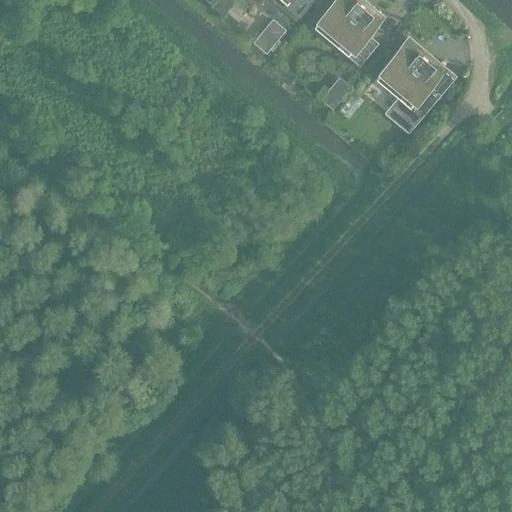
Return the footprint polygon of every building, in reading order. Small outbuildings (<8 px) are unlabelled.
[(218,0),(215,5),(224,12),(234,0),(233,0),(218,0)] [(281,0),(298,14),(310,0),(281,0)] [(333,4),(314,27),(360,65),(379,43),(368,33),(383,15),(364,0),(337,0),(334,4),(333,4)] [(272,20),(264,29),(277,40),(285,30),(272,20)] [(411,37),(382,75),(417,104),(413,110),(423,117),(442,96),(434,89),(449,69),(411,37)] [(329,89),(320,99),(332,109),(341,98),(340,98),(329,89)]
